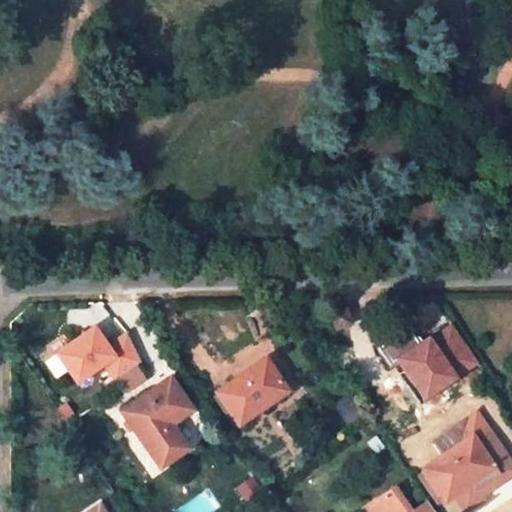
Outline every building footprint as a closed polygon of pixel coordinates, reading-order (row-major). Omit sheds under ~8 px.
[(344,311),(332,315),(337,326),(348,322),(344,311)] [(80,383),(105,366),(115,380),(141,362),(128,336),(108,350),(94,332),(61,355),(80,383)] [(216,393),(237,424),(286,390),(265,359),(216,393)] [(142,443),(170,424),(190,410),(168,379),(120,412),(142,443)] [(377,402),(392,423),(424,402),(447,432),(470,416),(439,410),(425,391),(403,407),(392,392),(377,402)] [(424,402),(392,423),(390,425),(443,498),(438,502),(445,510),(458,500),(466,510),(481,499),(480,497),(503,481),(500,476),(511,467),(511,464),(476,412),(470,416),(447,432),(424,402)] [(67,405),(59,410),(66,422),(74,417),(67,405)] [(170,424),(142,443),(159,467),(187,448),(170,424)] [(511,467),(500,476),(503,481),(511,474),(511,467)] [(435,511),(427,499),(408,511),(407,511),(391,488),(376,498),(373,511),(435,511)] [(87,511),(106,511),(100,503),(87,511)]
